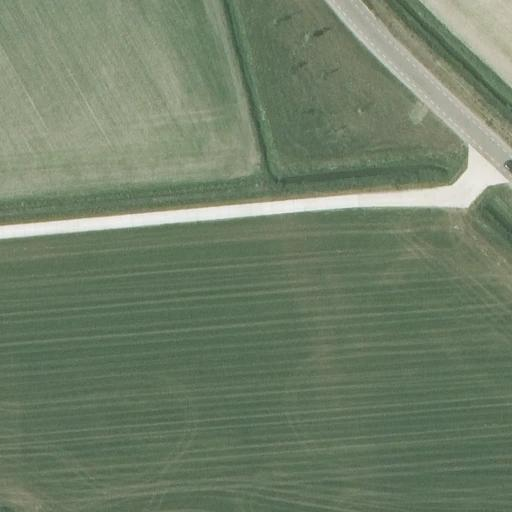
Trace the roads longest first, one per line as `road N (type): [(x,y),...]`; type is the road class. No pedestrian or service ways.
road 1 (track): [(0,230),(384,195),(450,199),(503,160)]
road 2 (secondary): [(341,0),(511,169)]
